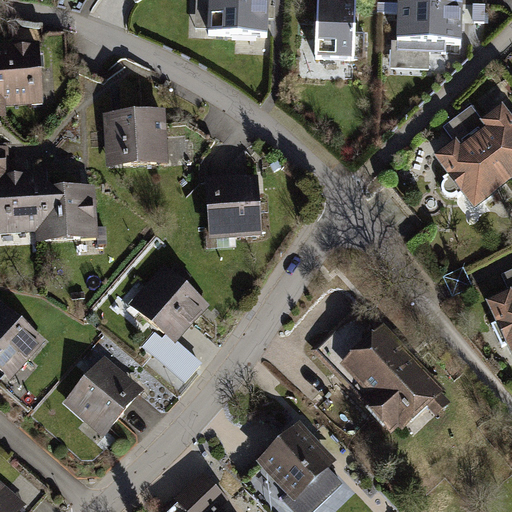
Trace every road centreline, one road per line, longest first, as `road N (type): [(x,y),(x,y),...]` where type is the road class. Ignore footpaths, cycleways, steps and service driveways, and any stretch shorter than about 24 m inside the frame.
road 1 (residential): [(0,8),(81,21),(165,60),(256,120),(348,201)]
road 2 (residential): [(348,201),(223,384),(100,511)]
road 3 (track): [(348,201),(511,404)]
road 4 (residential): [(511,35),(361,179),(348,201)]
